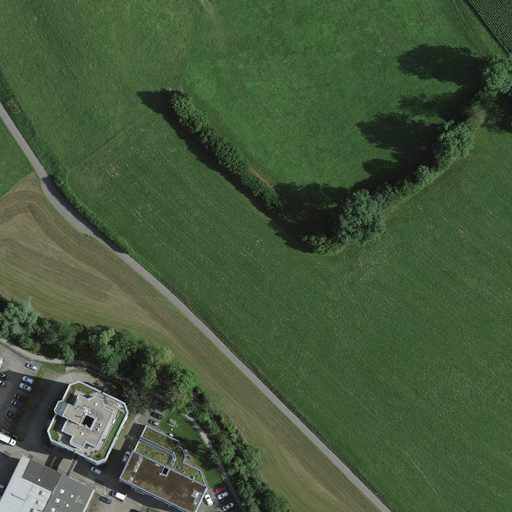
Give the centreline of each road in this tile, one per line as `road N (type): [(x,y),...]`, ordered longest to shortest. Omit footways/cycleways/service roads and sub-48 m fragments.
road 1 (unclassified): [(0,103),(67,208),(172,297),(387,511)]
road 2 (track): [(244,511),(208,442),(175,405),(114,373),(41,358),(0,337)]
